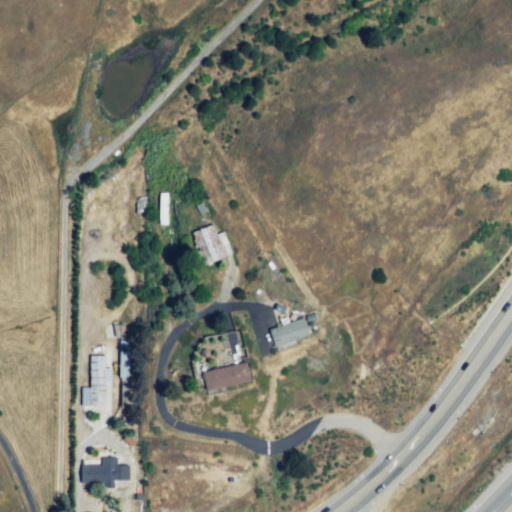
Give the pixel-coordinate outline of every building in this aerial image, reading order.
[(110,184),(109,172),(122,171),(123,183),(110,184)] [(166,224),(159,224),(157,193),(164,192),(166,224)] [(147,230),(138,230),(136,201),(145,200),(147,230)] [(190,236),(213,222),(230,253),(207,266),(190,236)] [(272,346),(270,320),(303,317),(305,343),(272,346)] [(129,386),(121,386),(119,342),(126,341),(129,386)] [(102,408),(86,409),(83,356),(99,355),(102,408)] [(207,394),(204,376),(248,370),(251,387),(207,394)] [(79,486),(78,469),(126,466),(127,483),(79,486)]
